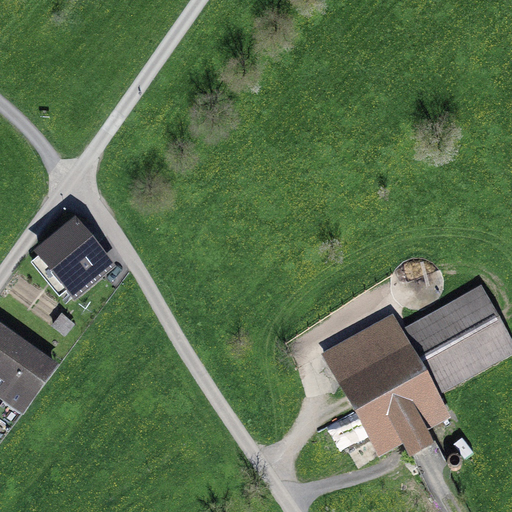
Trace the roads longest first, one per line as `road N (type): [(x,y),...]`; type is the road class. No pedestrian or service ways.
road 1 (unclassified): [(294,511),(93,207),(64,184)]
road 2 (unclassified): [(64,184),(198,0)]
